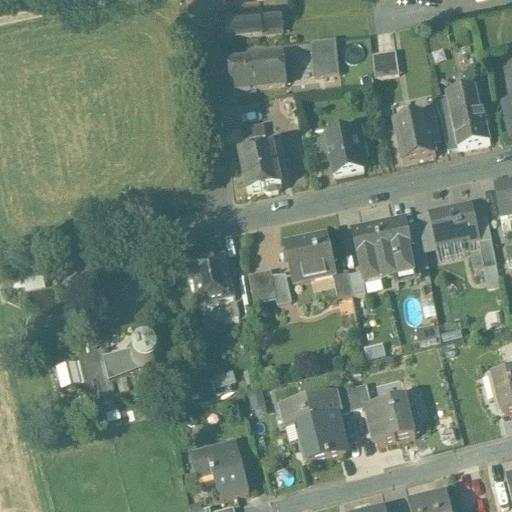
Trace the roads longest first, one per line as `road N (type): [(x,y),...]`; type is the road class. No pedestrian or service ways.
road 1 (residential): [(511,160),(253,216),(216,200),(196,0)]
road 2 (residential): [(284,511),(511,452)]
